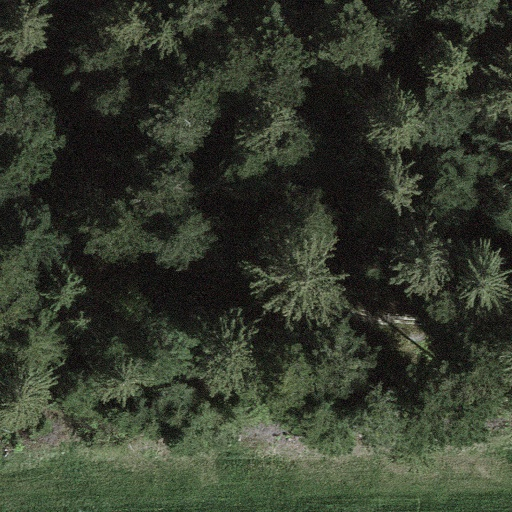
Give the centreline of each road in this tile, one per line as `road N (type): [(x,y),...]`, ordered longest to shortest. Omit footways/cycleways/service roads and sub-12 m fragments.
road 1 (track): [(0,248),(320,310),(511,325)]
road 2 (track): [(0,475),(511,464)]
